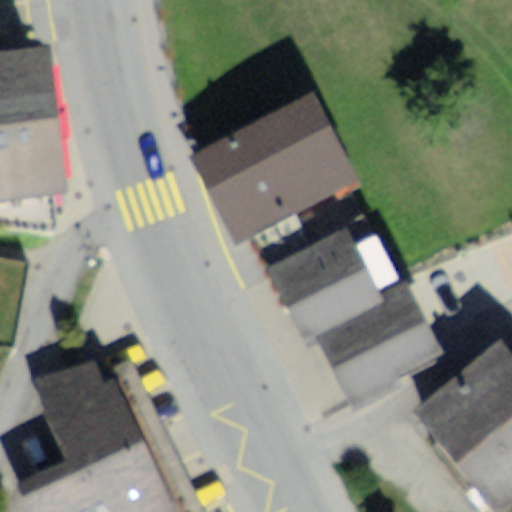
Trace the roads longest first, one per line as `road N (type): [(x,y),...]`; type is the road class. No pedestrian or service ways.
road 1 (tertiary): [(141,147),(257,434),(298,511)]
road 2 (residential): [(70,233),(58,300),(3,417),(0,471)]
road 3 (tertiary): [(114,0),(141,147)]
